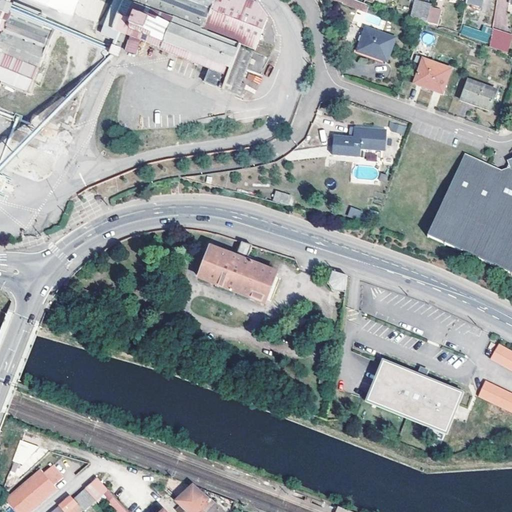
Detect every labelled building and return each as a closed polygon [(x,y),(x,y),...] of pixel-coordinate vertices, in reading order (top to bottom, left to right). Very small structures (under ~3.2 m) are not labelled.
[(59,19),(14,2),(8,0),(0,0),(0,84),(1,83),(29,95),(59,19)] [(31,0),(73,15),(78,0),(31,0)] [(111,0),(99,34),(105,35),(121,42),(124,34),(160,48),(159,50),(209,69),(204,83),(245,99),(250,86),(246,84),(258,53),(247,47),(248,45),(259,50),(264,40),(268,42),(270,37),(265,35),(272,20),(262,5),(250,0),(111,0)] [(340,0),(365,9),(367,3),(363,2),(358,0),(340,0)] [(410,19),(426,23),(430,8),(431,5),(415,1),(410,19)] [(430,8),(426,23),(437,26),(441,11),(430,8)] [(493,25),(504,27),(507,16),(499,14),(499,12),(496,11),(493,25)] [(381,19),(367,12),(364,18),(378,25),(381,19)] [(460,33),(486,42),(491,29),(482,26),(480,32),(463,26),(460,33)] [(395,39),(367,28),(359,51),(387,61),(395,39)] [(491,29),(488,46),(506,53),(511,36),(491,29)] [(108,52),(117,56),(121,47),(111,44),(108,52)] [(414,83),(443,94),(452,70),(423,60),(414,83)] [(501,93),(468,81),(461,100),(489,110),(493,100),(498,101),(501,93)] [(442,98),(443,94),(414,83),(413,87),(442,98)] [(333,155),(359,157),(360,149),(384,151),(386,130),(351,127),(350,138),(335,136),(333,155)] [(511,276),(511,158),(507,161),(509,168),(499,171),(464,155),(425,234),(511,276)] [(290,197),(276,193),(273,201),(288,206),(290,197)] [(350,206),(347,216),(358,220),(362,211),(350,206)] [(252,246),(242,243),(236,258),(211,248),(199,278),(265,305),(278,275),(246,262),(252,246)] [(333,292),(345,294),(347,277),(332,272),(329,285),(333,292)] [(98,296),(84,289),(79,302),(93,308),(98,296)] [(511,371),(511,350),(498,343),(490,359),(511,371)] [(461,394),(382,362),(366,402),(445,434),(461,394)] [(334,380),(320,377),(318,385),(332,388),(334,380)] [(511,392),(485,380),(477,397),(511,412),(511,392)] [(33,468),(41,447),(20,439),(12,460),(33,468)] [(39,500),(41,502),(56,489),(54,486),(63,478),(53,465),(44,473),(41,470),(5,500),(15,511),(28,511),(33,508),(31,506),(39,500)] [(110,502),(115,498),(96,478),(84,489),(93,499),(95,500),(102,493),(110,502)] [(176,501),(186,511),(221,511),(192,485),(183,494),(176,501)] [(82,509),(93,499),(84,489),(73,499),(77,503),(82,509)] [(59,506),(64,511),(66,511),(77,503),(73,499),(70,496),(59,506)] [(115,508),(120,504),(115,498),(110,502),(115,508)] [(31,506),(33,508),(41,502),(39,500),(31,506)]
